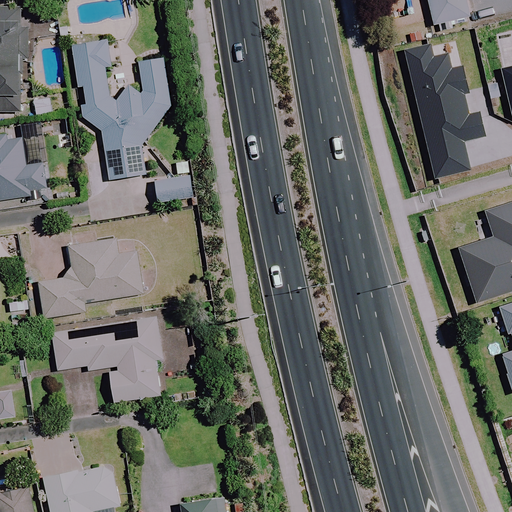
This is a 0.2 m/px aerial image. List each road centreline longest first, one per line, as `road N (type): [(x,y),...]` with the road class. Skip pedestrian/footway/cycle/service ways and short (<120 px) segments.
road 1 (primary): [(344,511),(293,304),(238,0)]
road 2 (primary): [(301,0),(358,313)]
road 3 (primary): [(358,313),(409,395),(453,511)]
road 4 (primary): [(358,313),(408,511)]
